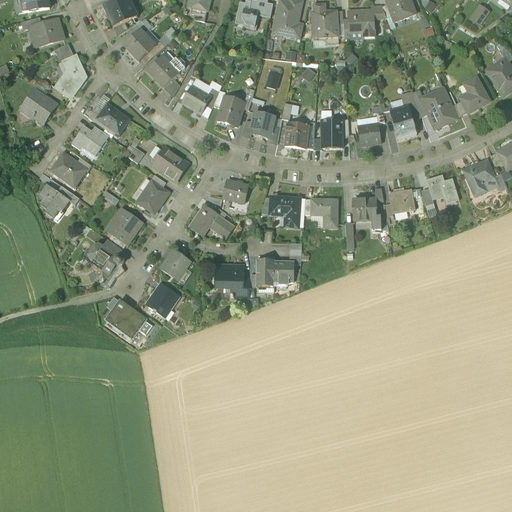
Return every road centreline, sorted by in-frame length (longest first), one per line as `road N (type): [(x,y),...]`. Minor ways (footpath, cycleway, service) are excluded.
road 1 (residential): [(228,158),(271,175),(277,166),(388,172),(511,126)]
road 2 (residential): [(118,72),(211,147)]
